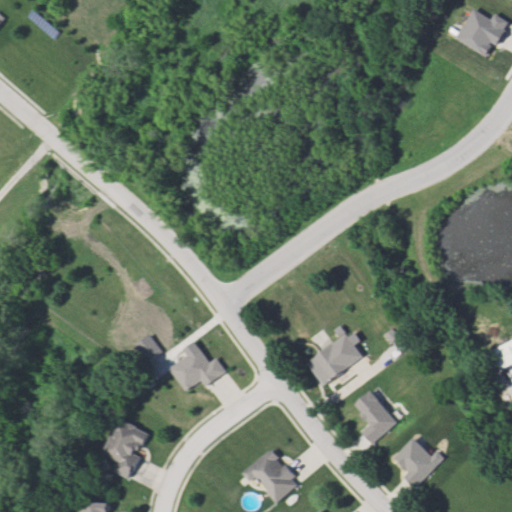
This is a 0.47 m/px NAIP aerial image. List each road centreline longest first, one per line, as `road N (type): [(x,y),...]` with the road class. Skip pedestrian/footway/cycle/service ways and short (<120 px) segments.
road 1 (residential): [(0,96),(191,268),(383,511)]
road 2 (residential): [(218,302),(363,199),(480,139),(511,99)]
road 3 (residential): [(160,511),(192,445),(276,383)]
